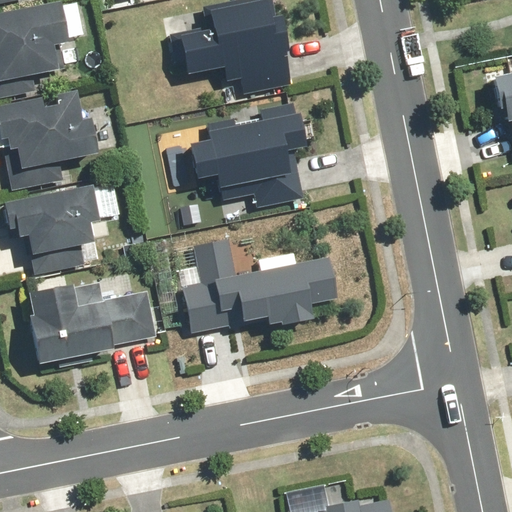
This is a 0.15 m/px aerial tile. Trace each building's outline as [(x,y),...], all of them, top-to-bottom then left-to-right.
[(170,36),(179,76),(213,69),(220,98),(285,84),(265,0),(245,0),(200,11),(204,28),(170,36)] [(0,16),(0,83),(56,72),(51,47),(59,45),(51,6),(0,16)] [(511,75),(490,81),(500,127),(504,126),(511,163),(511,162),(511,75)] [(72,184),(67,160),(87,156),(73,92),(0,108),(0,149),(9,148),(14,172),(0,174),(0,183),(4,199),(72,184)] [(209,179),(212,192),(254,181),(261,209),(302,198),(290,151),(297,150),(285,106),(255,115),(257,120),(230,127),(229,121),(202,128),(203,131),(196,133),(199,142),(178,147),(188,184),(209,179)] [(81,224),(90,222),(82,189),(0,207),(0,222),(7,220),(11,241),(19,239),(29,279),(82,266),(77,246),(86,244),(81,224)] [(260,324),(262,332),(305,323),(304,318),(331,312),(320,259),(293,266),(291,257),(260,263),(261,272),(230,279),(223,244),(188,252),(196,286),(177,291),(187,340),(260,324)] [(95,285),(67,291),(64,276),(29,283),(32,297),(22,299),(26,322),(21,323),(29,365),(107,351),(106,345),(154,336),(146,291),(98,300),(95,285)]
